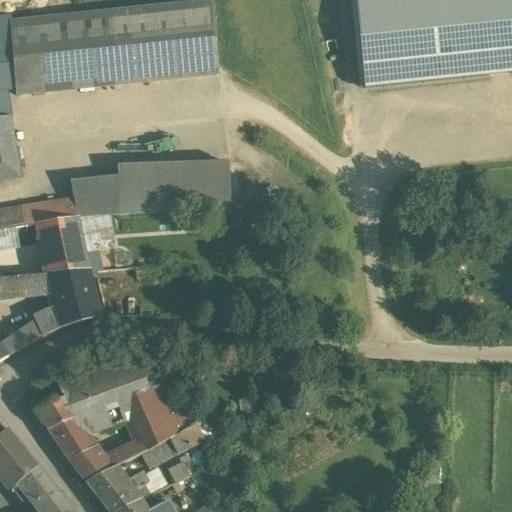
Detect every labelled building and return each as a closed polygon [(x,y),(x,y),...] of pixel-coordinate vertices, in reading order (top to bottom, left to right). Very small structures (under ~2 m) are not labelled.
[(10,23),(14,64),(16,89),(16,97),(219,77),(211,0),(10,23)] [(511,0),(355,0),(364,89),(511,74),(511,0)] [(10,19),(0,20),(0,65),(14,64),(10,23),(10,19)] [(14,64),(0,65),(0,90),(5,90),(16,89),(14,64)] [(0,118),(9,117),(5,90),(0,90),(0,118)] [(0,183),(19,179),(18,172),(9,117),(0,118),(0,183)] [(119,182),(120,218),(231,214),(229,163),(119,166),(119,182)] [(73,195),(76,219),(111,218),(120,218),(119,182),(71,183),(73,195)] [(19,208),(22,227),(36,225),(76,219),(73,195),(18,203),(19,208)] [(0,230),(22,227),(19,208),(0,210),(0,230)] [(111,218),(76,219),(84,255),(116,250),(111,218)] [(84,255),(76,219),(36,225),(47,275),(87,271),(84,255)] [(87,271),(47,275),(52,294),(57,313),(61,328),(61,329),(100,320),(87,271)] [(47,275),(17,278),(19,297),(52,294),(47,275)] [(0,299),(19,297),(17,278),(0,279),(0,299)] [(0,351),(0,362),(61,328),(57,313),(35,323),(23,334),(24,335),(0,351)] [(63,400),(65,399),(138,372),(128,351),(55,378),(63,400)] [(138,372),(65,399),(73,419),(123,401),(147,392),(138,372)] [(147,392),(168,441),(168,440),(186,431),(166,385),(147,392)] [(123,401),(129,415),(141,444),(145,452),(168,441),(147,392),(123,401)] [(63,400),(35,412),(47,430),(73,419),(65,399),(63,400)] [(123,401),(73,419),(82,432),(129,415),(123,401)] [(82,432),(73,419),(47,430),(66,456),(80,475),(104,460),(96,449),(94,451),(82,432)] [(205,421),(195,426),(203,440),(212,435),(205,421)] [(186,431),(168,440),(177,456),(204,443),(203,440),(195,426),(186,431)] [(7,431),(0,436),(0,473),(13,489),(20,483),(37,469),(7,431)] [(168,440),(168,441),(145,452),(141,455),(149,471),(177,456),(168,440)] [(141,444),(104,460),(112,470),(115,468),(141,455),(145,452),(141,444)] [(104,460),(80,475),(86,483),(112,470),(104,460)] [(182,464),(168,471),(176,483),(189,477),(182,464)] [(127,482),(115,468),(112,470),(86,483),(108,511),(119,511),(140,500),(141,500),(127,482)] [(51,511),(67,506),(37,469),(20,483),(44,511),(51,511)] [(142,474),(127,482),(141,500),(149,496),(144,487),(148,485),(142,474)] [(146,511),(140,500),(119,511),(146,511)]
